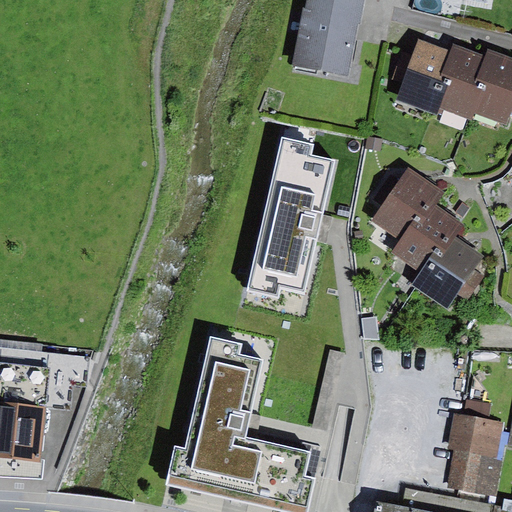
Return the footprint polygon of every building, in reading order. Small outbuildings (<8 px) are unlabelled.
[(364,0),(308,0),(307,11),(304,11),(294,67),(349,77),(358,25),(360,25),(364,0)] [(430,114),(453,54),(418,41),(396,101),(430,114)] [(469,112),(488,60),(455,48),(453,54),(430,114),(439,117),(442,109),(467,118),(469,112)] [(511,58),(491,51),(488,60),(469,112),(507,126),(511,114),(511,109),(511,58)] [(368,138),(366,149),(381,152),(383,141),(368,138)] [(305,296),(335,162),(313,157),(316,147),(282,140),(248,293),(279,300),(281,291),(305,296)] [(374,202),(383,208),(372,223),(402,243),(430,201),(438,189),(425,180),(410,170),(401,183),(391,177),(374,202)] [(450,214),(430,201),(402,243),(395,255),(421,272),(412,286),(421,292),(455,239),(466,224),(450,214)] [(351,209),(340,207),(338,216),(349,218),(351,209)] [(462,243),(455,239),(421,292),(449,310),(458,296),(469,303),(485,278),(475,271),(484,257),(462,243)] [(377,318),(362,319),(364,339),(380,342),(377,318)] [(166,489),(270,511),(308,511),(321,457),(246,441),(249,428),(263,363),(240,357),(243,346),(209,339),(185,452),(175,449),(166,489)] [(42,345),(0,340),(0,403),(46,408),(70,410),(72,387),(87,388),(90,357),(41,353),(42,345)] [(344,355),(330,352),(312,429),(327,432),(344,355)] [(467,399),(464,416),(489,420),(492,404),(467,399)] [(0,403),(0,476),(41,480),(43,461),(41,461),(46,408),(0,403)] [(464,416),(455,414),(448,450),(454,451),(448,489),(496,497),(502,460),(497,458),(503,423),(489,420),(464,416)] [(402,509),(376,504),(374,511),(496,511),(497,509),(406,490),(402,509)] [(511,511),(511,503),(506,503),(505,510),(497,509),(496,511),(511,511)]
